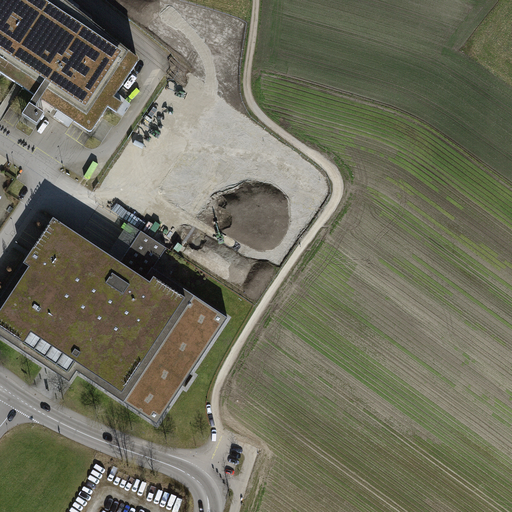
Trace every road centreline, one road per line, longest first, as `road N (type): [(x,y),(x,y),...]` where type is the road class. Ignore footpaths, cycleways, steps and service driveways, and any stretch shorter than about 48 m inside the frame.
road 1 (track): [(220,432),(221,378),(337,188),(331,170),(252,104),(255,0)]
road 2 (unknown): [(50,170),(103,154),(149,82),(141,47),(83,0)]
road 3 (tertiary): [(18,399),(193,477),(209,511)]
road 4 (residential): [(0,137),(50,170),(0,246)]
